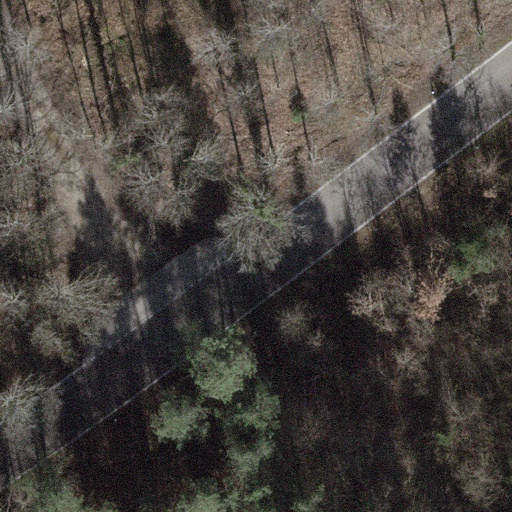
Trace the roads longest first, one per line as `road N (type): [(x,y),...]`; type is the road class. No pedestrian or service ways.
road 1 (tertiary): [(0,451),(511,73)]
road 2 (track): [(0,28),(161,338)]
